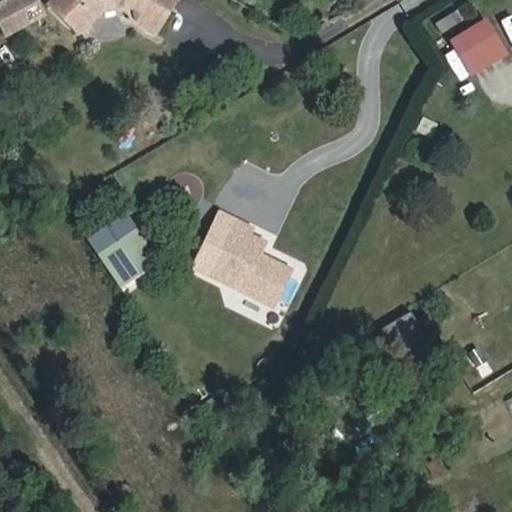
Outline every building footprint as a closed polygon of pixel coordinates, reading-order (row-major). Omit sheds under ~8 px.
[(39,0),(2,0),(0,1),(0,9),(9,33),(47,18),(39,0)] [(151,35),(170,0),(53,0),(46,8),(74,34),(93,13),(114,7),(127,14),(130,22),(151,35)] [(475,74),(511,53),(511,46),(494,13),(454,34),(475,74)] [(144,225),(104,249),(127,285),(166,261),(144,225)] [(209,291),(271,320),(288,285),(257,270),(262,258),(247,250),(250,244),(235,237),(209,291)] [(397,322),(405,334),(424,322),(417,310),(397,322)]
